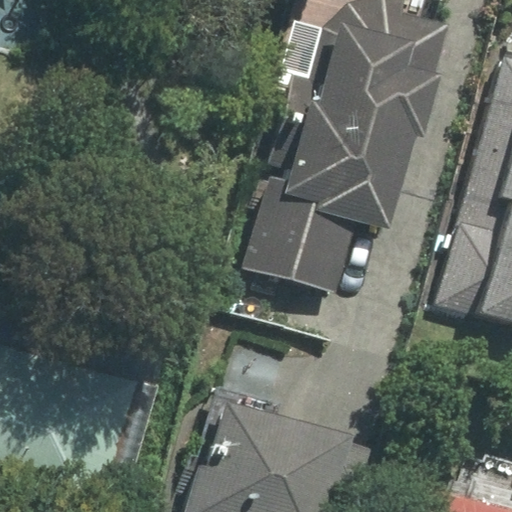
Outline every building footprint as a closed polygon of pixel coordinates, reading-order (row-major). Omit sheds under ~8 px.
[(446,16),(396,0),(338,0),(253,262),(332,287),(354,219),(377,226),(446,16)] [(511,44),(492,40),(428,290),(511,311),(511,44)] [(140,511),(198,327),(0,266),(0,485),(86,511),(140,511)] [(328,511),(360,388),(252,361),(213,511),(328,511)] [(511,511),(511,501),(443,469),(423,511),(511,511)]
